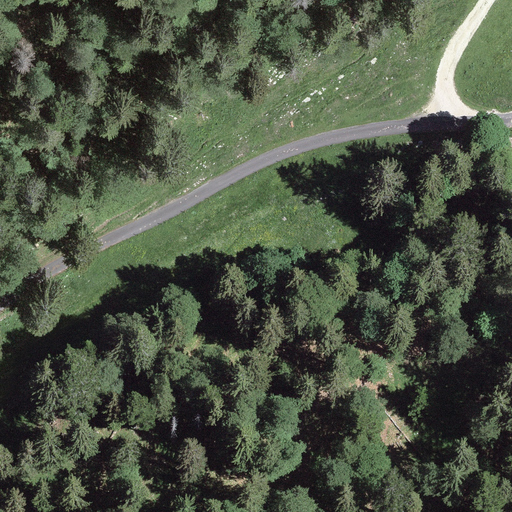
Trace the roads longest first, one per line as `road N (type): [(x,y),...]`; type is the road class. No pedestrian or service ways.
road 1 (track): [(437,126),(338,136),(264,161),(86,251),(0,305)]
road 2 (track): [(437,126),(451,55),(486,0)]
